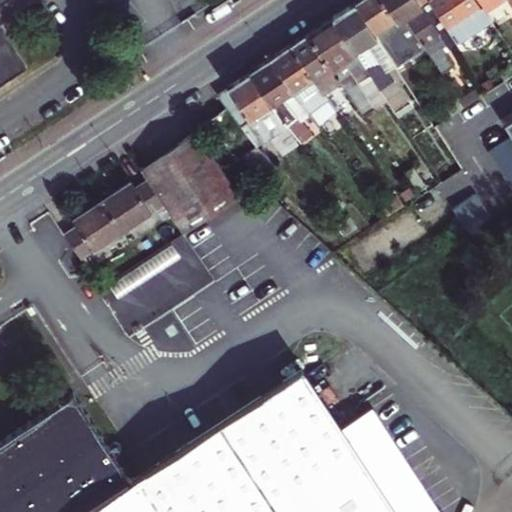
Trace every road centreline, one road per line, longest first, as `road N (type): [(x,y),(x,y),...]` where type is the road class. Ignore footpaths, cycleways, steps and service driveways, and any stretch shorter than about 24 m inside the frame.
road 1 (tertiary): [(0,198),(304,0)]
road 2 (residential): [(0,122),(76,64),(82,22),(72,0)]
